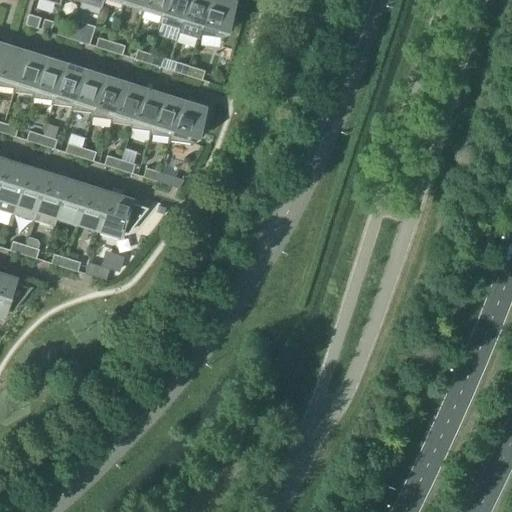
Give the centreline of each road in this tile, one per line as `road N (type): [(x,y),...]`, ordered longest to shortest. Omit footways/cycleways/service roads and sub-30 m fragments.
road 1 (tertiary): [(46,511),(217,333),(298,204),(375,0)]
road 2 (unknown): [(299,511),(379,367),(497,0)]
road 3 (secondary): [(511,267),(404,511)]
